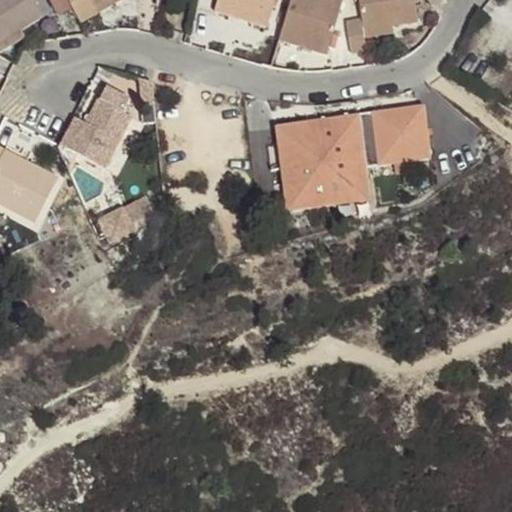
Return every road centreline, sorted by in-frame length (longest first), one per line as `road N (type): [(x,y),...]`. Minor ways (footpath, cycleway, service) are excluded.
road 1 (track): [(0,460),(115,406),(332,351),(421,364),(511,325)]
road 2 (residential): [(24,115),(71,60),(160,59),(283,97),(408,73),(436,53),(471,0)]
